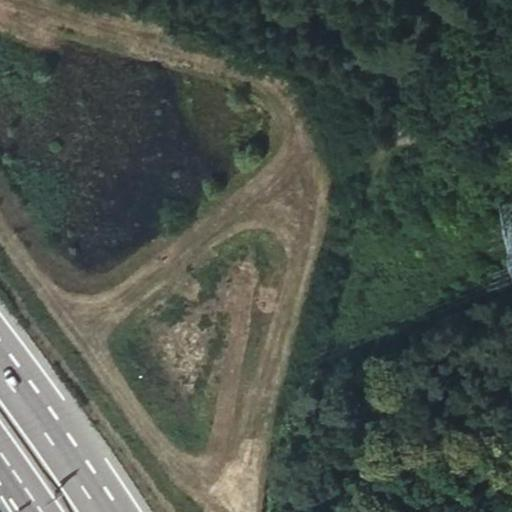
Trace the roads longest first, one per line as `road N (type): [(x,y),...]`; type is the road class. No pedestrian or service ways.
road 1 (track): [(241,511),(312,161),(269,72),(202,42),(23,0)]
road 2 (track): [(312,161),(59,316)]
road 3 (track): [(0,229),(143,439)]
road 4 (trunk): [(106,511),(0,366)]
road 5 (track): [(429,130),(398,51),(342,0)]
road 6 (track): [(511,99),(380,149)]
